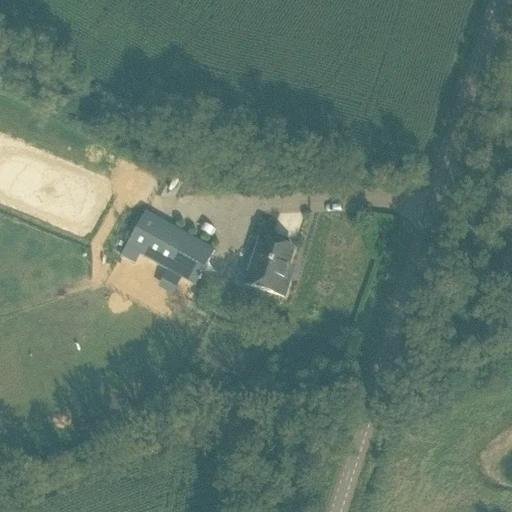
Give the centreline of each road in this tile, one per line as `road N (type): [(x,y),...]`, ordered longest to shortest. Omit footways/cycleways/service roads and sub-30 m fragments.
road 1 (tertiary): [(335,511),(499,0)]
road 2 (track): [(511,298),(408,387),(369,404)]
